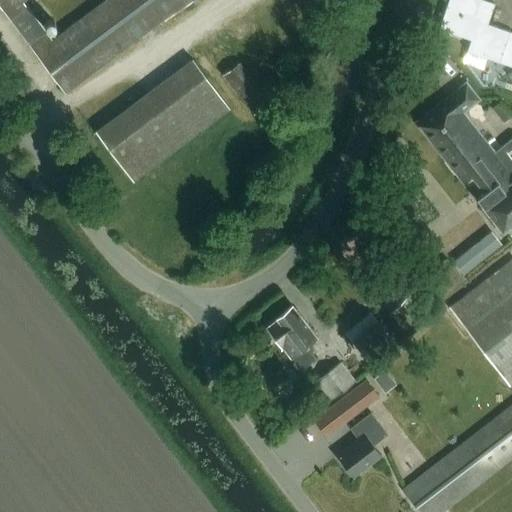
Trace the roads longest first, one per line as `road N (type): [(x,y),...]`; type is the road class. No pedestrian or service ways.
road 1 (unclassified): [(211,307),(277,277),(317,236),(407,0)]
road 2 (unclassified): [(211,307),(162,293),(124,267),(0,109)]
road 3 (unclassified): [(306,511),(220,397),(207,344),(211,307)]
